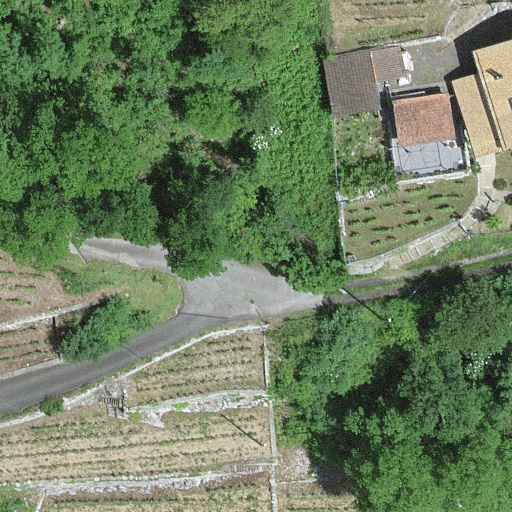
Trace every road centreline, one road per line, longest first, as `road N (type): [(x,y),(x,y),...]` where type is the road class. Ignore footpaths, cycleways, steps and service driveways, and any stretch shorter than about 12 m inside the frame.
road 1 (track): [(260,288),(44,238),(0,220)]
road 2 (track): [(260,288),(360,289),(511,260)]
